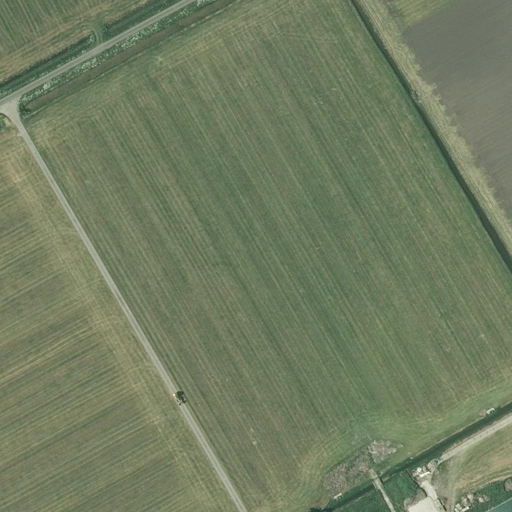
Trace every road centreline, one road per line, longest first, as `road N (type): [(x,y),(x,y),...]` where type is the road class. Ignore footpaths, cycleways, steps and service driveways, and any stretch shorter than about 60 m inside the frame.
road 1 (unclassified): [(0,102),(189,0)]
road 2 (track): [(435,511),(420,472),(511,420)]
